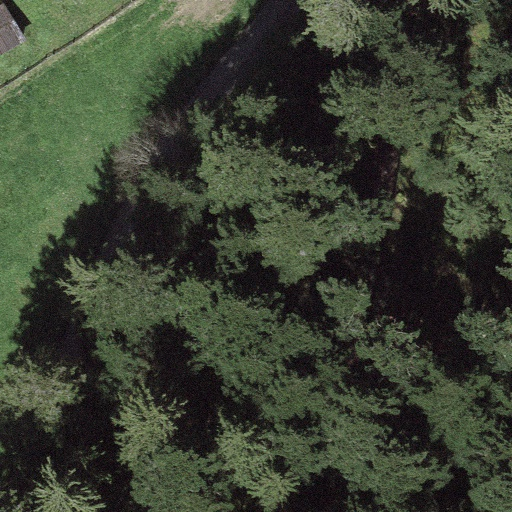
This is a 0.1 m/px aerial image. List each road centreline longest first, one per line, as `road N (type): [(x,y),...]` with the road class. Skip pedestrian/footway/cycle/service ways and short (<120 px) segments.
road 1 (track): [(275,0),(151,169),(88,282),(40,393),(3,511)]
road 2 (track): [(437,511),(404,433),(317,116),(304,0)]
